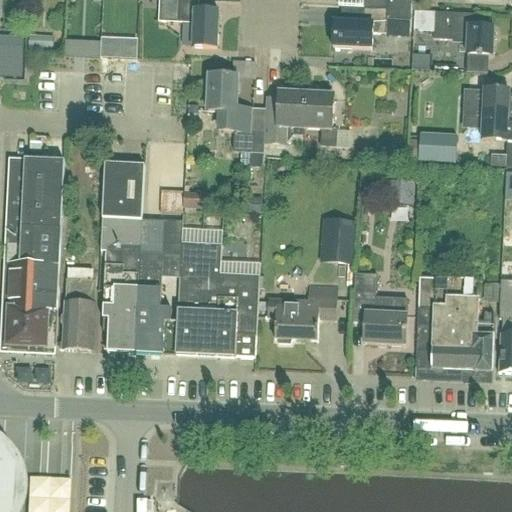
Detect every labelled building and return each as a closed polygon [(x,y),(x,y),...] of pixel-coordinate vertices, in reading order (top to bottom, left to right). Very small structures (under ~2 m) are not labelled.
[(362,0),(362,12),(411,14),(412,1),(396,0),(362,0)] [(159,2),(158,26),(194,27),(193,52),(217,53),(219,16),(198,15),(198,3),(159,2)] [(387,24),(411,25),(411,14),(362,12),(362,27),(334,26),(333,52),(372,53),(372,38),(386,38),(387,24)] [(415,17),(414,33),(419,33),(419,35),(435,36),(435,43),(468,44),(468,59),(492,60),(493,32),(474,31),(475,19),(415,17)] [(103,43),(102,61),(137,63),(137,45),(103,43)] [(84,46),(84,61),(99,62),(100,47),(84,46)] [(0,60),(0,80),(22,81),(24,51),(6,50),(5,61),(0,60)] [(235,137),(234,157),(251,157),(252,138),(253,114),(236,113),(237,82),(205,80),(205,97),(209,97),(208,116),(224,117),(223,137),(235,137)] [(511,170),(511,124),(508,124),(510,96),(485,95),(483,133),(482,144),(496,145),(509,145),(508,170),(511,170)] [(287,150),(287,132),(307,133),(308,99),(280,97),(279,108),(266,107),(266,114),(265,139),(252,138),(251,157),(264,158),(265,149),(287,150)] [(308,99),(307,133),(322,134),(321,151),(337,152),(338,134),(332,134),(334,100),(308,99)] [(253,114),(252,138),(265,139),(266,114),(253,114)] [(456,166),(457,141),(421,139),(420,164),(456,166)] [(508,170),(508,159),(493,158),(492,170),(508,170)] [(8,350),(24,350),(57,352),(66,166),(10,164),(7,241),(12,241),(10,269),(7,328),(10,328),(8,350)] [(143,224),(143,216),(145,170),(105,168),(101,255),(107,256),(104,310),(104,324),(110,324),(108,357),(137,358),(142,224),(143,224)] [(416,184),(389,183),(388,209),(415,210),(416,184)] [(205,213),(206,194),(196,194),(196,197),(184,196),(183,212),(205,213)] [(162,313),(164,282),(180,283),(182,247),(183,226),(143,224),(142,224),(137,358),(164,360),(166,327),(172,327),(173,314),(162,313)] [(336,250),(335,265),(352,266),(356,226),(326,224),(324,249),(336,250)] [(181,283),(177,359),(256,363),(257,340),(260,280),(221,278),(222,249),(182,247),(180,283),(181,283)] [(68,273),(68,285),(93,286),(93,274),(68,273)] [(462,375),(465,285),(419,283),(418,313),(434,313),(432,374),(462,375)] [(354,294),(352,326),(366,327),(365,348),(406,350),(408,320),(408,303),(377,301),(377,296),(374,295),(374,285),(360,284),(359,295),(354,294)] [(503,339),(501,377),(511,377),(511,284),(501,284),(500,300),(500,316),(504,316),(503,339)] [(60,347),(60,355),(93,356),(95,309),(95,308),(96,286),(93,286),(68,285),(66,308),(65,320),(63,323),(62,327),(65,330),(64,347),(60,347)] [(465,285),(462,375),(492,376),(493,351),(494,351),(495,327),(494,327),(494,319),(486,319),(485,327),(478,327),(479,305),(472,305),(473,285),(465,285)] [(500,304),(501,289),(489,289),(488,304),(500,304)] [(269,304),(268,322),(276,322),(275,343),(277,344),(278,348),(293,348),(294,344),(318,345),(319,325),(321,325),(321,314),(337,315),(338,291),(310,290),(310,306),(269,304)] [(0,511),(22,511),(23,507),(24,503),(25,499),(25,496),(25,492),(24,488),(24,484),(23,480),(22,477),(21,473),(20,469),(18,466),(16,462),(14,460),(12,456),(9,453),(6,450),(3,447),(1,445),(0,444),(0,511)] [(67,481),(44,481),(43,494),(28,493),(28,499),(66,500),(67,481)]
